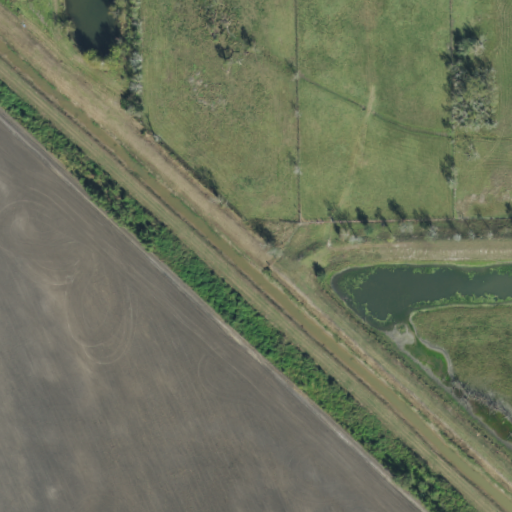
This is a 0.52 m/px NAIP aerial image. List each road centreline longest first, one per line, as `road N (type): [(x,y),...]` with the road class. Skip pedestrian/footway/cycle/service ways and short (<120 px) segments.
road 1 (track): [(511,477),(0,15)]
road 2 (track): [(494,511),(0,64)]
